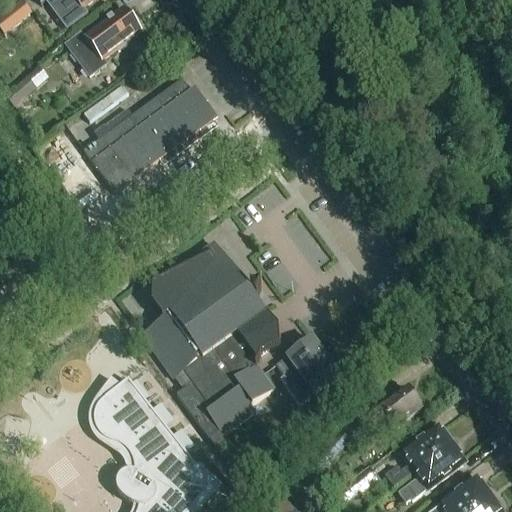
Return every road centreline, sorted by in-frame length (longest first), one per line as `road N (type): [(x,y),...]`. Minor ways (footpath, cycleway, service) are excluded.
road 1 (tertiary): [(511,431),(281,116)]
road 2 (residential): [(89,260),(281,116)]
road 3 (residential): [(89,260),(0,146)]
road 4 (tertiary): [(281,116),(195,0)]
